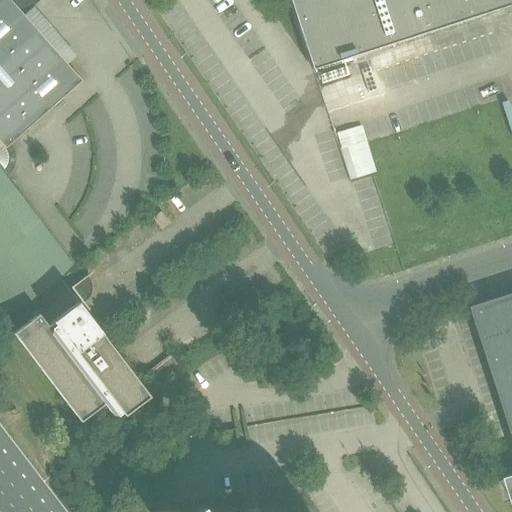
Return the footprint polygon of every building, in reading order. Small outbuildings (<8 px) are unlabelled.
[(0,0),(0,314),(3,313),(55,273),(71,261),(4,173),(7,171),(8,169),(9,168),(9,167),(10,165),(11,163),(11,162),(11,160),(12,158),(11,156),(11,155),(11,153),(10,151),(10,150),(9,148),(7,146),(81,80),(23,14),(39,0),(0,0)] [(511,0),(290,0),(312,69),(511,3),(511,0)] [(160,211),(152,217),(161,229),(169,222),(160,211)] [(148,396),(77,301),(74,303),(67,293),(69,291),(55,273),(3,313),(15,330),(12,332),(79,421),(103,403),(111,414),(116,415),(121,411),(123,415),(148,396)] [(511,295),(472,309),(511,430),(511,295)] [(269,372),(270,375),(272,384),(286,381),(284,370),(269,372)]
